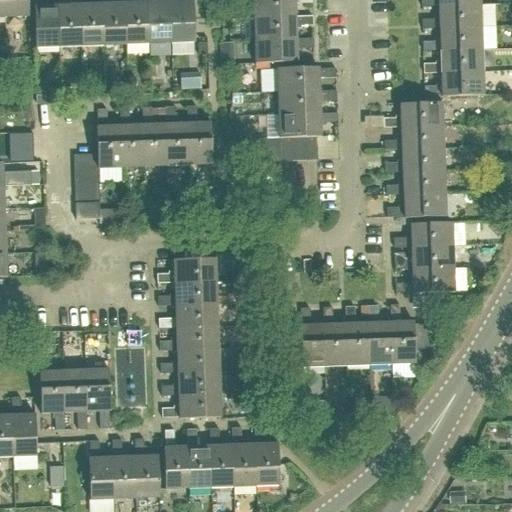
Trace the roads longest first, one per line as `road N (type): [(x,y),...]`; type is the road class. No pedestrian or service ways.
road 1 (residential): [(357,0),(349,98),(353,221),(334,239),(150,243),(74,296),(0,298)]
road 2 (tertiary): [(497,335),(443,402),(323,511)]
road 3 (tertiary): [(392,511),(445,436),(497,335)]
